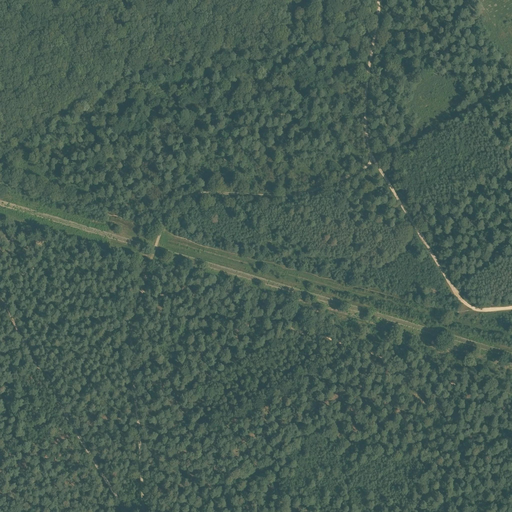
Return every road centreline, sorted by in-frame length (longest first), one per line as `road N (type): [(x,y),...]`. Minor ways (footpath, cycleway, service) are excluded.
road 1 (track): [(150,261),(161,229),(183,202),(317,191),(511,84)]
road 2 (track): [(473,310),(372,154),(367,109),(380,17)]
road 3 (track): [(146,511),(130,328),(150,261)]
road 4 (track): [(0,298),(129,511)]
